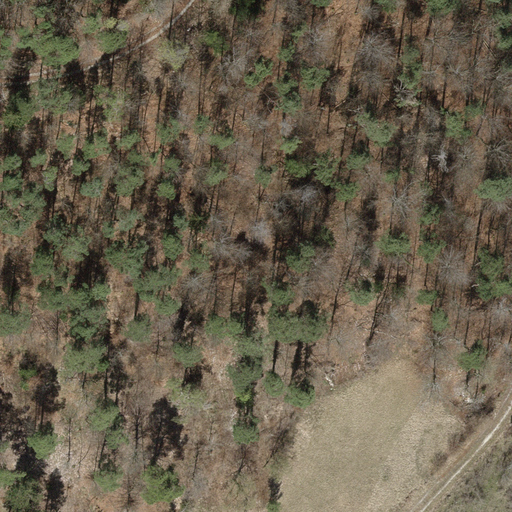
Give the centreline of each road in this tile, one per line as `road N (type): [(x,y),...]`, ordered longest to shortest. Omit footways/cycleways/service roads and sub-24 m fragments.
road 1 (track): [(0,80),(67,72),(153,40),(193,0)]
road 2 (track): [(415,511),(511,407)]
